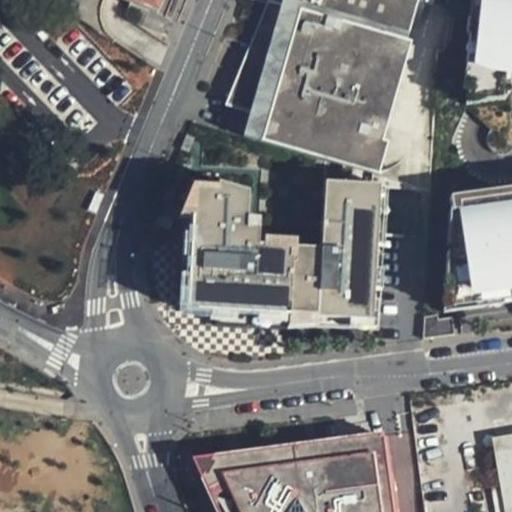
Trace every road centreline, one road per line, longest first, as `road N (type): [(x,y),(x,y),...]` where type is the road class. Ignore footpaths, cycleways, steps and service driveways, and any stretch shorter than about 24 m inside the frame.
road 1 (residential): [(121,342),(111,266),(213,0)]
road 2 (unclassified): [(175,384),(269,389),(511,355)]
